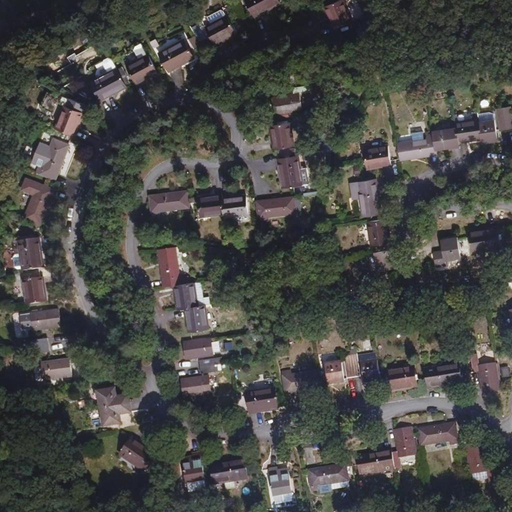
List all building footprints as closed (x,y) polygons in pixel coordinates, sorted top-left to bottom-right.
[(277,0),(245,0),(253,15),(268,8),(269,9),(279,4),(277,0)] [(343,1),(325,8),(335,31),(353,23),(343,1)] [(227,17),(206,28),(215,45),(236,34),(227,17)] [(193,56),(184,40),(159,53),(169,72),(180,66),(178,64),(193,56)] [(107,50),(99,54),(109,73),(117,69),(107,50)] [(148,55),(127,67),(136,83),(157,72),(148,55)] [(126,86),(117,69),(109,73),(91,82),(101,101),(112,96),(111,93),(126,86)] [(402,81),(392,82),(394,92),(404,91),(402,81)] [(294,95),(272,98),(274,114),(302,111),(300,94),(312,92),(311,85),(293,88),(294,95)] [(65,106),(56,128),(74,135),(83,113),(65,106)] [(511,107),(496,109),(500,130),(511,128),(511,107)] [(475,111),(452,115),(454,123),(457,141),(480,138),(479,121),(479,119),(478,113),(475,111)] [(494,113),(490,112),(478,113),(479,119),(479,121),(495,119),(494,113)] [(481,140),(497,138),(495,119),(479,121),(480,138),(481,140)] [(290,122),(271,125),(275,150),(294,147),(290,122)] [(454,123),(429,127),(430,134),(433,150),(436,150),(458,146),(457,141),(454,123)] [(415,138),(416,141),(427,139),(426,135),(425,131),(414,133),(415,138)] [(415,138),(393,142),(397,161),(429,155),(428,151),(433,150),(430,134),(426,135),(427,139),(416,141),(415,138)] [(40,141),(35,153),(63,164),(70,146),(52,138),(49,145),(40,141)] [(389,146),(364,149),(367,168),(392,165),(389,146)] [(35,153),(30,163),(39,166),(36,174),(56,181),(63,164),(35,153)] [(279,171),(282,171),(284,187),(303,184),(299,156),(277,159),(279,171)] [(51,198),(49,197),(52,189),(27,179),(22,191),(34,196),(25,218),(40,225),(51,198)] [(351,199),(360,197),(363,217),(381,214),(376,179),(358,182),(358,183),(349,184),(351,199)] [(158,194),(159,197),(150,198),(152,214),(160,214),(160,211),(190,207),(187,191),(158,194)] [(246,194),(222,197),(225,218),(248,216),(246,194)] [(199,197),(201,217),(224,214),(222,197),(222,195),(199,197)] [(296,213),(293,196),(265,200),(265,203),(257,204),(259,221),(267,220),(267,217),(296,213)] [(386,218),(367,221),(371,246),(390,243),(386,218)] [(487,231),(469,234),(472,253),(501,248),(498,226),(486,228),(487,231)] [(458,236),(441,239),(445,261),(462,258),(458,236)] [(20,254),(22,269),(22,270),(41,268),(39,251),(42,251),(40,238),(18,241),(20,254)] [(156,249),(161,286),(181,284),(177,247),(156,249)] [(378,271),(402,267),(399,249),(375,253),(378,271)] [(440,252),(434,252),(436,266),(443,265),(440,252)] [(13,267),(16,269),(22,269),(20,254),(14,255),(11,258),(13,267)] [(43,278),(24,280),(27,304),(46,301),(43,278)] [(173,285),(177,310),(198,307),(195,283),(181,284),(173,285)] [(208,329),(205,307),(198,307),(186,309),(189,332),(208,329)] [(25,329),(34,328),(34,330),(61,326),(58,310),(32,314),(23,315),(25,329)] [(47,338),(27,341),(28,354),(49,351),(47,338)] [(210,338),(184,342),(187,360),(213,356),(210,338)] [(361,376),(357,354),(344,356),(347,378),(361,376)] [(473,372),(480,371),(483,393),(500,391),(496,363),(479,366),(477,354),(470,355),(473,372)] [(221,357),(200,361),(202,374),(219,371),(217,365),(222,364),(221,357)] [(69,359),(42,363),(44,380),(72,376),(69,359)] [(381,380),(378,359),(361,361),(364,383),(381,380)] [(342,360),(324,363),(327,385),(345,383),(342,360)] [(463,382),(460,363),(424,369),(427,388),(463,382)] [(414,366),(386,371),(388,389),(405,387),(406,389),(418,387),(414,366)] [(290,370),(281,372),(284,389),(293,388),(293,391),(322,387),(319,370),(291,374),(290,370)] [(212,393),(209,376),(182,380),(184,397),(212,393)] [(95,390),(98,407),(130,403),(129,394),(117,396),(115,386),(95,390)] [(275,388),(246,393),(249,414),(262,412),(262,409),(278,407),(275,388)] [(130,403),(98,407),(102,426),(122,423),(120,414),(132,412),(130,403)] [(451,444),(459,443),(456,426),(448,427),(447,424),(418,429),(421,445),(450,440),(451,444)] [(412,426),(394,429),(397,451),(392,452),(395,469),(401,469),(400,457),(417,454),(412,426)] [(133,437),(121,454),(144,471),(155,455),(142,446),(143,444),(133,437)] [(484,444),(466,447),(471,474),(472,474),(487,471),(489,478),(490,486),(497,485),(494,464),(487,465),(484,444)] [(391,449),(355,454),(359,477),(394,471),(391,449)] [(194,457),(184,459),(187,482),(205,479),(200,453),(193,454),(194,457)] [(245,459),(210,465),(213,484),(249,478),(245,459)] [(320,490),(319,486),(331,484),(349,481),(346,464),(317,468),(317,472),(309,473),(312,491),(320,490)] [(269,468),(273,495),(274,495),(292,492),(288,469),(278,471),(277,467),(269,468)] [(472,474),(473,481),(489,478),(487,471),(472,474)] [(207,490),(205,479),(187,482),(189,492),(207,490)] [(332,489),(349,486),(349,481),(331,484),(332,489)] [(293,501),(292,492),(274,495),(276,503),(293,501)] [(452,500),(444,501),(445,509),(454,508),(452,500)]
